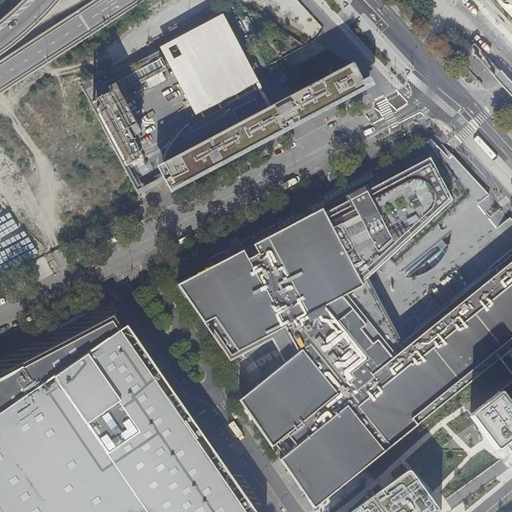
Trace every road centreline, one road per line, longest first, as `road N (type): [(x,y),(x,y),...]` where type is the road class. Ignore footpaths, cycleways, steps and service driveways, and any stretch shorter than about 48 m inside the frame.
road 1 (secondary): [(133,251),(418,104),(446,82)]
road 2 (unknown): [(121,360),(0,453)]
road 3 (trunk): [(0,76),(120,0)]
road 4 (unclassified): [(295,511),(214,395)]
